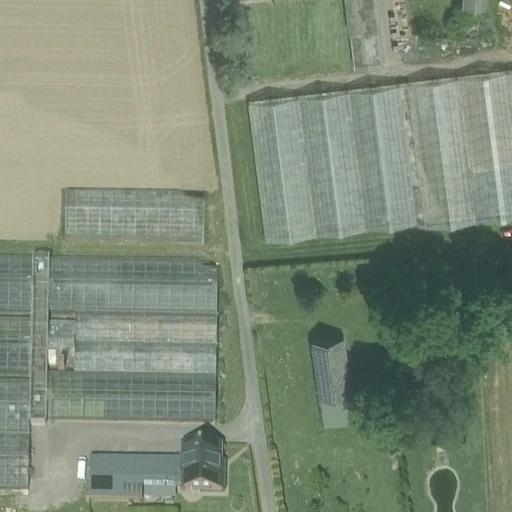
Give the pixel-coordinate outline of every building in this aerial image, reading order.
[(268,0),(262,0),(242,3),(252,81),(279,77),(268,0)] [(302,0),(275,0),(285,77),(312,73),(302,0)] [(338,0),(310,0),(320,72),(347,69),(338,0)] [(373,0),(345,0),(354,68),(381,65),(373,0)] [(485,0),(464,0),(465,7),(485,8),(485,0)] [(511,70),(250,101),(266,242),(511,213),(511,70)] [(205,196),(63,193),(63,240),(204,243),(205,196)] [(0,313),(32,315),(33,263),(0,261),(0,313)] [(45,422),(46,377),(46,369),(47,325),(47,316),(48,263),(33,263),(32,315),(32,324),(31,377),(31,386),(30,422),(45,422)] [(47,316),(75,317),(216,319),(218,266),(48,263),(47,316)] [(75,317),(74,325),(216,328),(216,319),(75,317)] [(0,375),(31,377),(32,324),(0,323),(0,375)] [(64,370),(74,370),(74,325),(47,325),(46,369),(57,370),(57,374),(64,374),(64,370)] [(216,328),(74,325),(74,370),(215,373),(216,328)] [(417,336),(420,357),(434,355),(432,334),(417,336)] [(312,341),(320,398),(352,394),(344,336),(312,341)] [(421,370),(424,390),(437,388),(435,369),(421,370)] [(74,370),(73,377),(215,380),(215,373),(74,370)] [(46,377),(45,422),(214,425),(215,380),(73,377),(46,377)] [(30,422),(31,386),(0,385),(0,493),(28,494),(30,422)] [(352,394),(320,398),(324,428),(356,424),(352,394)] [(218,449),(183,449),(183,464),(183,491),(183,493),(222,494),(222,476),(218,476),(218,449)] [(165,464),(89,463),(88,503),(141,504),(142,490),(165,491),(165,464)] [(183,464),(165,464),(165,491),(183,491),(183,464)]
